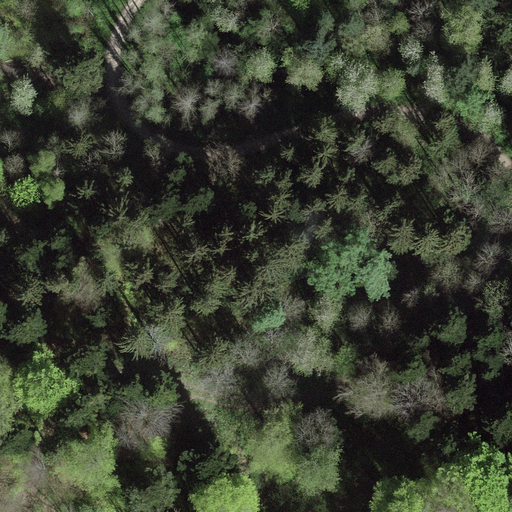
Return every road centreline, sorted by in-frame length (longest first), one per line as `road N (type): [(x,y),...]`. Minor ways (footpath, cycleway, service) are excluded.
road 1 (track): [(511,294),(417,327),(308,401),(220,401),(98,370),(60,396),(20,511)]
road 2 (track): [(511,172),(457,122),(432,112),(354,111),(241,149),(190,151),(142,130),(113,95)]
